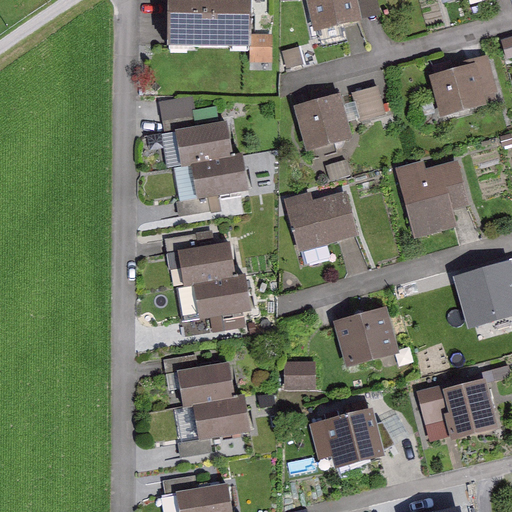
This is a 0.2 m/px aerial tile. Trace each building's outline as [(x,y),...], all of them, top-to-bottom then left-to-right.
[(258,0),(168,0),(168,49),(258,50),(258,0)] [(355,0),(306,0),(314,33),(361,23),(355,0)] [(298,48),(283,53),(287,67),(302,62),(298,48)] [(491,63),(432,81),(445,124),(487,111),(484,99),(500,94),(491,63)] [(388,116),(381,90),(353,98),(361,124),(388,116)] [(340,98),(296,111),(309,154),(353,141),(340,98)] [(169,167),(174,166),(232,159),(228,125),(196,129),(192,100),(164,103),(168,133),(164,134),(169,167)] [(240,158),(232,159),(174,166),(180,216),(211,212),(209,195),(244,191),(240,158)] [(345,161),(326,167),(331,181),(350,175),(345,161)] [(424,163),(397,171),(418,241),(460,228),(455,209),(471,204),(459,165),(427,174),(424,163)] [(309,196),(285,202),(300,256),(361,240),(349,196),(312,206),(309,196)] [(172,238),(180,287),(234,278),(229,245),(209,249),(206,232),(172,238)] [(246,276),(234,278),(180,287),(175,288),(183,338),(215,333),(213,319),(252,312),(246,276)] [(511,276),(476,287),(489,332),(511,325),(511,276)] [(442,288),(428,293),(437,316),(451,311),(442,288)] [(390,311),(336,325),(348,372),(402,358),(390,311)] [(184,409),(196,408),(236,401),(230,365),(195,371),(192,355),(163,360),(166,375),(178,373),(184,409)] [(286,390),(316,390),(316,364),(286,364),(286,390)] [(501,430),(488,383),(449,394),(446,385),(420,392),(429,425),(452,418),(458,442),(501,430)] [(247,400),(236,401),(196,408),(200,439),(180,442),(182,457),(212,453),(210,439),(252,433),(247,400)] [(378,411),(312,427),(320,460),(337,456),(340,469),(389,457),(378,411)] [(177,511),(230,511),(227,486),(191,491),(189,476),(160,480),(162,495),(175,493),(177,511)] [(399,511),(430,505),(428,493),(396,499),(399,511)]
